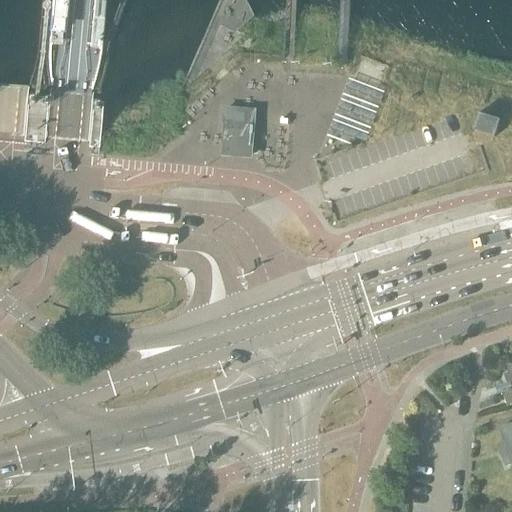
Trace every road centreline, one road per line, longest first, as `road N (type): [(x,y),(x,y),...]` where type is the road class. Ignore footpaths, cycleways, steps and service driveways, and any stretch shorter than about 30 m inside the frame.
road 1 (tertiary): [(59,448),(102,457),(219,434),(252,448),(290,499)]
road 2 (secondary): [(511,257),(266,331)]
road 3 (tertiary): [(57,215),(121,245),(205,255),(225,297),(266,331)]
road 4 (tertiary): [(269,287),(253,242),(231,221),(104,208),(57,215)]
road 5 (secondary): [(511,213),(269,287)]
road 6 (secondary): [(231,342),(49,331),(0,298)]
road 7 (secondary): [(284,383),(511,312)]
road 8 (tertiary): [(231,342),(49,402)]
road 9 (secondary): [(102,438),(284,383)]
